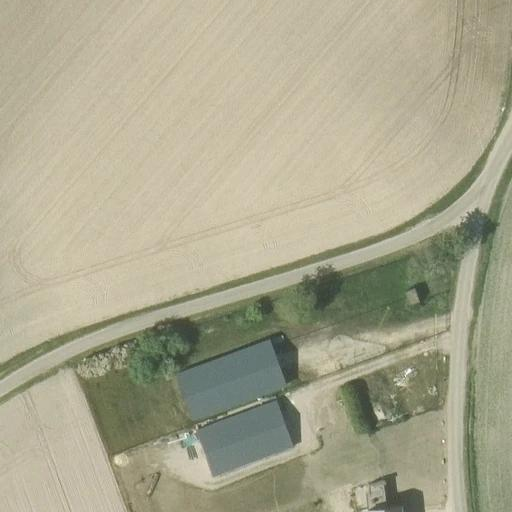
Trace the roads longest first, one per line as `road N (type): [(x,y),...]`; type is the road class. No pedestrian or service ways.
road 1 (unclassified): [(0,397),(49,367),(472,209)]
road 2 (unclassified): [(466,511),(453,425),(472,209)]
